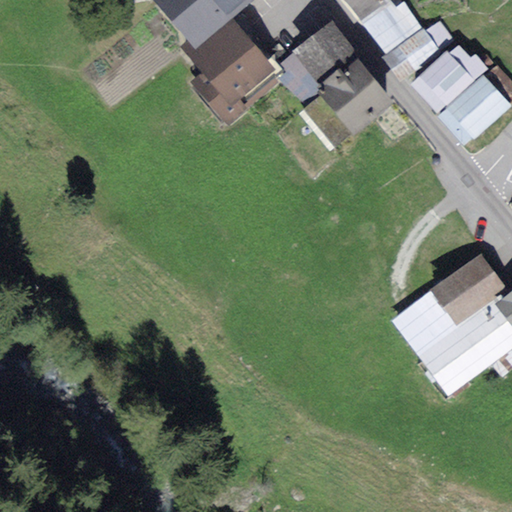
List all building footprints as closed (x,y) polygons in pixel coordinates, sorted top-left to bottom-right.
[(244,0),(161,0),(197,41),(244,0)] [(394,54),(418,33),(388,0),(323,0),(382,65),(394,54)] [(286,50),(267,63),(295,102),(354,62),(326,22),(286,50)] [(452,40),(438,24),(421,37),(436,53),(452,40)] [(267,67),(230,25),(187,63),(205,83),(197,91),(224,122),(241,108),(232,98),(267,67)] [(394,54),(410,73),(436,53),(421,37),(418,33),(394,54)] [(429,116),(474,77),(449,49),(404,88),(429,116)] [(378,108),(348,71),(298,112),(328,148),(378,108)] [(434,117),(459,144),(501,106),(476,79),(434,117)] [(470,260),(414,297),(438,333),(494,297),(470,260)] [(511,290),(485,312),(511,347),(511,290)] [(483,378),(511,358),(511,357),(481,311),(440,338),(414,300),(399,311),(375,327),(433,412),(483,378)]
